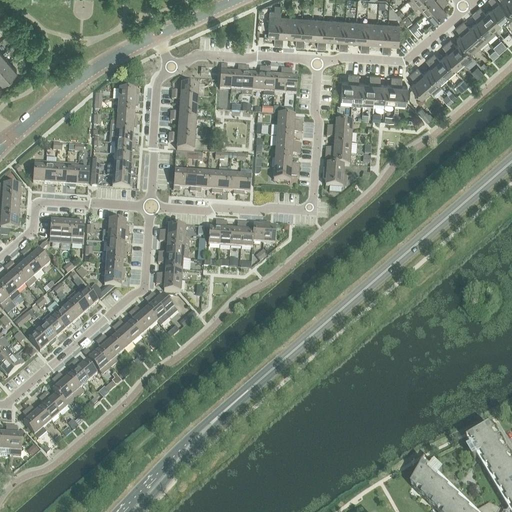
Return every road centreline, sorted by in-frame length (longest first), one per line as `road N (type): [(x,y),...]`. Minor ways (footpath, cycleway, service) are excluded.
road 1 (secondary): [(227,408),(511,163)]
road 2 (residential): [(152,206),(311,214),(319,62)]
road 3 (residential): [(4,405),(143,291),(152,206)]
road 4 (residential): [(152,206),(34,203),(32,231),(0,258)]
road 5 (tertiary): [(7,143),(81,80),(157,37)]
road 6 (residential): [(319,62),(405,62),(465,9)]
road 7 (residential): [(172,68),(196,53),(319,62)]
road 8 (secondary): [(227,408),(119,511)]
road 9 (residential): [(152,206),(157,86),(172,68)]
road 10 (secondary): [(137,511),(227,408)]
